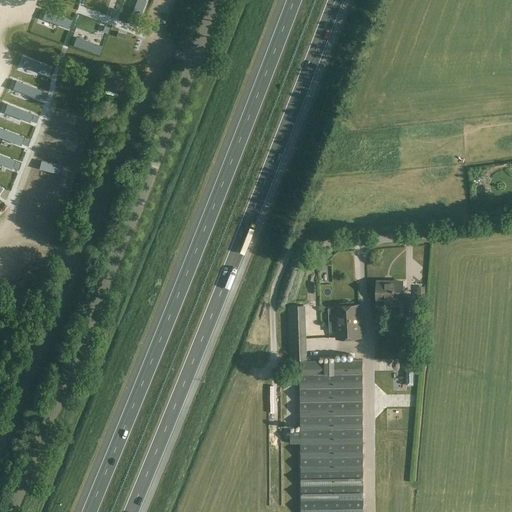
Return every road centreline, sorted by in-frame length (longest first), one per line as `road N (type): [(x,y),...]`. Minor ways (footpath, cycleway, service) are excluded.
road 1 (motorway): [(290,0),(86,511)]
road 2 (motorway): [(131,511),(335,0)]
road 3 (unclassified): [(12,511),(146,185)]
